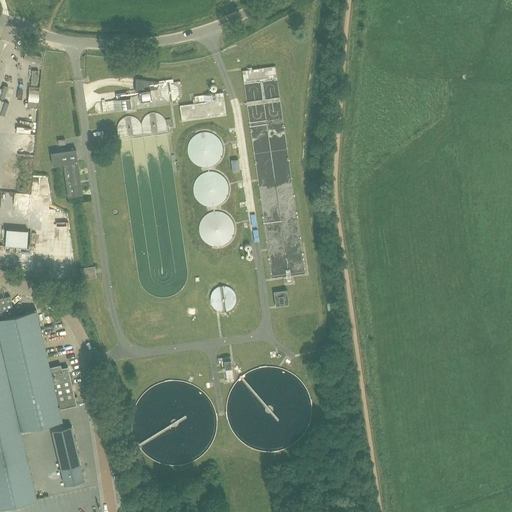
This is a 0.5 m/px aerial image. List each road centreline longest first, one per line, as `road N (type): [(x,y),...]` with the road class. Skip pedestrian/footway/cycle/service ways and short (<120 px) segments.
road 1 (residential): [(115,511),(89,358),(75,327),(62,305),(0,276)]
road 2 (residential): [(6,22),(74,42),(133,44),(204,31),(270,0)]
